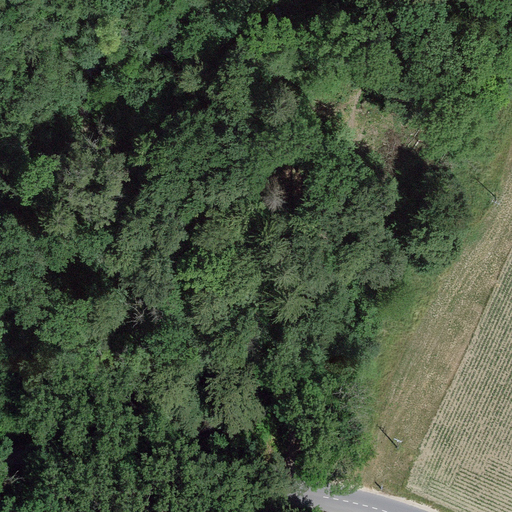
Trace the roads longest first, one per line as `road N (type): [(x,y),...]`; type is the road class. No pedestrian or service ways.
road 1 (unclassified): [(381,511),(0,440)]
road 2 (track): [(301,493),(355,122)]
